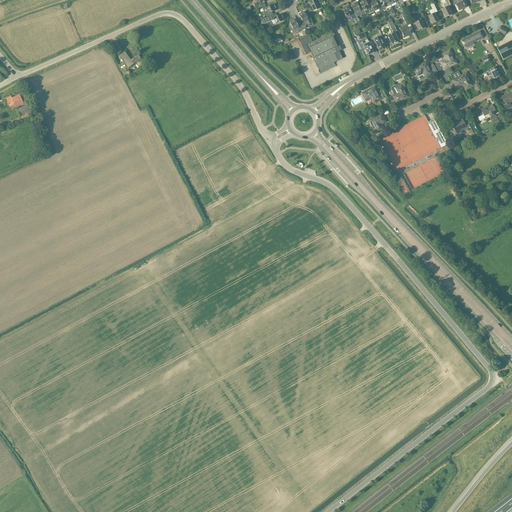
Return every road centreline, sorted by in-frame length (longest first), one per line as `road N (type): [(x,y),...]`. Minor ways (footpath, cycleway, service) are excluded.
road 1 (unclassified): [(328,511),(493,377),(343,197),(282,163),(271,147)]
road 2 (unclassified): [(266,139),(229,72),(181,18),(165,12),(17,77)]
road 3 (secondary): [(307,136),(511,355)]
road 4 (secondary): [(511,335),(315,128)]
road 5 (tertiary): [(313,112),(352,79),(511,1)]
road 6 (secondary): [(293,111),(191,0)]
road 7 (residential): [(511,79),(454,110),(434,96),(393,116)]
